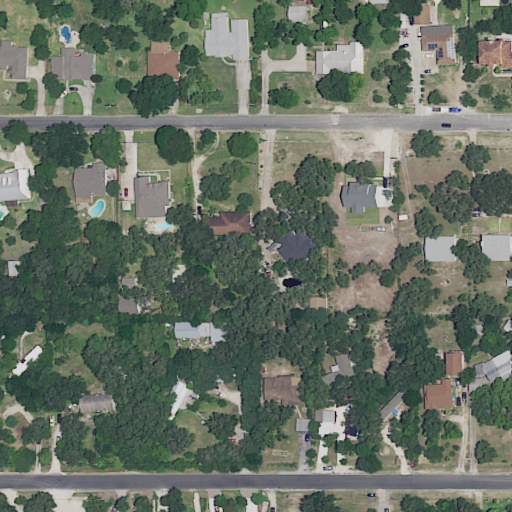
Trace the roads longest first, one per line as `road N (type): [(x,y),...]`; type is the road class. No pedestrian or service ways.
road 1 (residential): [(0,124),(511,127)]
road 2 (residential): [(0,479),(511,481)]
